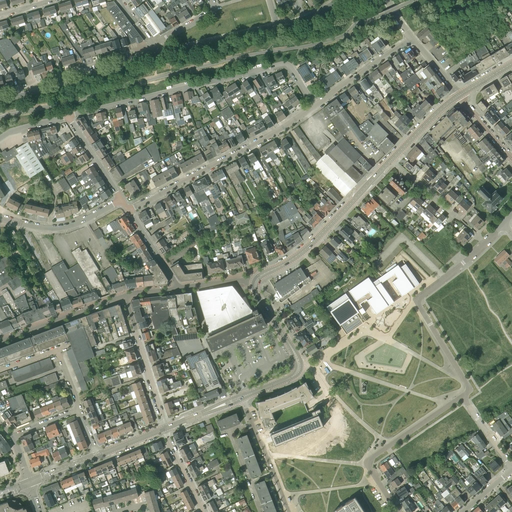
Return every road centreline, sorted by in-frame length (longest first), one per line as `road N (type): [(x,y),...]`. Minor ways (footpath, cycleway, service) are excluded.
road 1 (residential): [(68,116),(282,63),(314,106)]
road 2 (residential): [(504,223),(417,300),(469,388),(462,396)]
road 3 (residential): [(127,209),(314,106)]
road 4 (tertiary): [(255,281),(311,244),(390,160)]
road 5 (residential): [(397,511),(368,460),(462,396)]
road 6 (residential): [(0,100),(156,53)]
road 7 (tertiary): [(242,397),(300,366),(255,281)]
road 8 (residential): [(0,217),(53,229),(120,199)]
road 9 (residential): [(97,456),(78,408),(11,436)]
road 10 (residential): [(156,53),(276,25)]
road 11 (residential): [(287,511),(242,397)]
